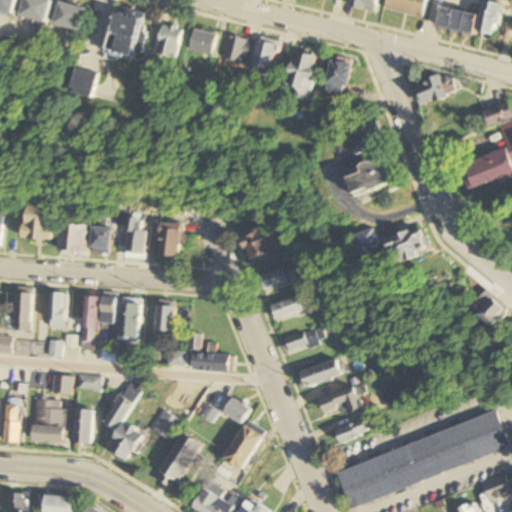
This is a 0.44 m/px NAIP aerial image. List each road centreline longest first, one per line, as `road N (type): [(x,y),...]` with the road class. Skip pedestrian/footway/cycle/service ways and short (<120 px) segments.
road 1 (residential): [(322,511),(210,223)]
road 2 (residential): [(380,47),(435,202),(511,282)]
road 3 (residential): [(232,286),(0,268)]
road 4 (residential): [(380,47),(178,0)]
road 5 (tertiary): [(145,511),(83,473),(0,467)]
road 6 (residential): [(511,81),(380,47)]
